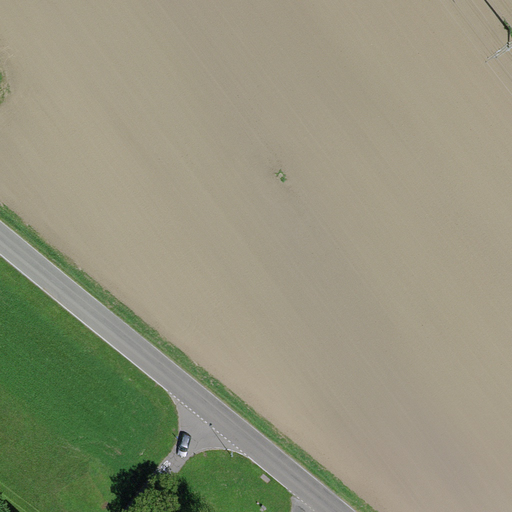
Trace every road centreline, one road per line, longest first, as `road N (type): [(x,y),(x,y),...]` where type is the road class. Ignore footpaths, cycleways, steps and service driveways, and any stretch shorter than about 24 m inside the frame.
road 1 (tertiary): [(0,237),(215,412)]
road 2 (tertiary): [(215,412),(335,511)]
road 3 (residential): [(133,511),(215,412)]
